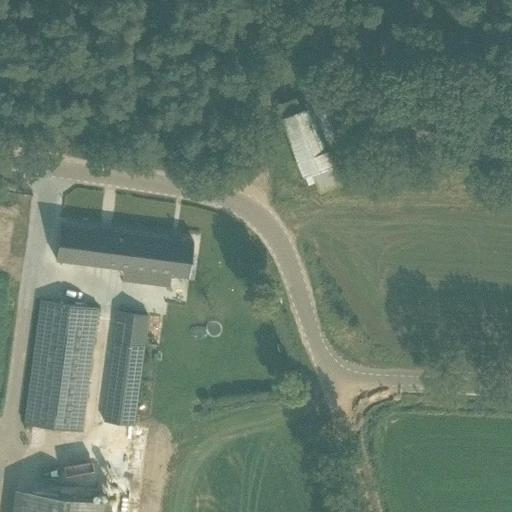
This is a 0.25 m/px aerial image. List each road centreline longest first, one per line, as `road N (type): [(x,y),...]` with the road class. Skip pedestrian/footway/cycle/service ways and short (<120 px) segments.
road 1 (tertiary): [(0,164),(196,191),(240,205)]
road 2 (track): [(274,0),(240,205)]
road 3 (tertiary): [(330,380),(281,255),(258,217),(240,205)]
road 4 (tertiary): [(330,380),(511,387)]
road 5 (unclassified): [(362,511),(330,380)]
